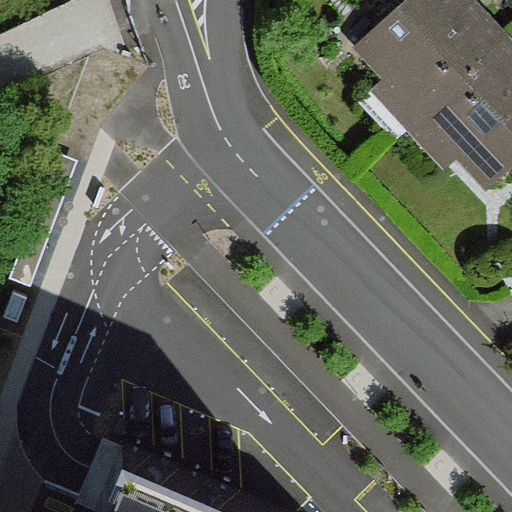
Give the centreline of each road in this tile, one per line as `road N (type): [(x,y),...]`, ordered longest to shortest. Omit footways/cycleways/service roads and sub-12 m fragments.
road 1 (residential): [(511,438),(226,140)]
road 2 (residential): [(157,0),(226,140)]
road 3 (residential): [(226,140),(227,0)]
